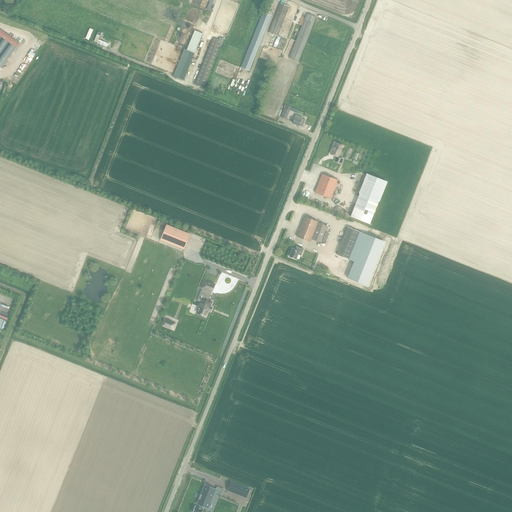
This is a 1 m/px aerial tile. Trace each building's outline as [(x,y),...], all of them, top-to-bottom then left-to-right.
[(280,3),(269,33),(277,36),(289,7),(280,3)] [(249,71),(267,27),(271,16),(263,13),(241,68),(249,71)] [(307,14),(290,58),(298,61),(316,17),(307,14)] [(0,41),(0,42),(0,41),(0,54),(6,46),(7,47),(0,56),(0,66),(1,68),(16,48),(17,48),(20,44),(0,29),(0,41)] [(111,41),(100,36),(103,31),(99,29),(94,39),(108,46),(111,41)] [(190,51),(179,79),(184,81),(199,43),(203,33),(195,30),(191,40),(187,50),(190,51)] [(213,38),(195,85),(203,88),(222,41),(213,38)] [(34,54),(40,48),(38,46),(32,52),(34,54)] [(285,108),(281,117),(286,119),(290,110),(285,108)] [(292,123),(302,127),(305,120),(303,119),(303,118),(296,115),(292,123)] [(343,146),(335,143),(330,154),(337,157),(335,161),(341,164),(343,159),(339,157),(343,146)] [(322,174),(315,192),(331,199),(338,180),(322,174)] [(367,175),(354,208),(351,216),(370,224),(373,216),(386,182),(367,175)] [(321,243),(328,226),(306,217),(298,237),(311,242),(312,239),(321,243)] [(190,234),(167,225),(161,238),(185,248),(190,234)] [(348,227),(337,255),(348,260),(360,231),(348,227)] [(365,234),(354,262),(348,278),(350,279),(367,286),(385,243),(365,234)] [(301,256),(302,253),(293,249),(290,256),(296,259),(298,255),(301,256)] [(205,292),(210,294),(210,295),(211,292),(212,292),(215,284),(204,280),(201,288),(206,290),(205,292)] [(208,299),(209,297),(204,294),(203,297),(202,297),(198,306),(199,307),(197,312),(201,313),(200,314),(201,315),(201,314),(206,316),(208,310),(209,307),(210,307),(212,302),(208,300),(209,299),(208,299)] [(167,319),(164,326),(174,330),(176,324),(169,321),(170,320),(167,319)] [(5,369),(0,381),(0,412),(20,421),(36,382),(5,369)] [(231,481),(227,491),(246,498),(250,489),(231,481)] [(195,506),(192,511),(201,511),(203,509),(204,507),(206,502),(210,503),(216,489),(205,485),(201,495),(201,494),(200,495),(201,495),(199,498),(199,499),(197,504),(200,505),(199,507),(195,506)] [(226,494),(219,511),(222,511),(228,511),(235,497),(226,494)] [(0,511),(18,511),(19,510),(2,503),(3,501),(0,499),(0,511)]
